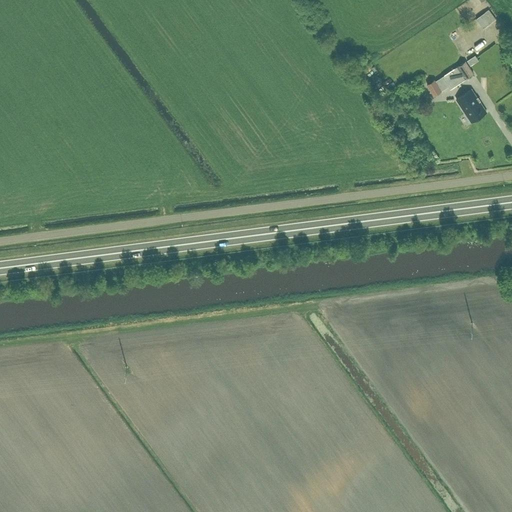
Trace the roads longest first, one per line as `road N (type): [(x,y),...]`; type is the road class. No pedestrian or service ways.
road 1 (trunk): [(0,268),(511,201)]
road 2 (unclassified): [(0,240),(511,175)]
